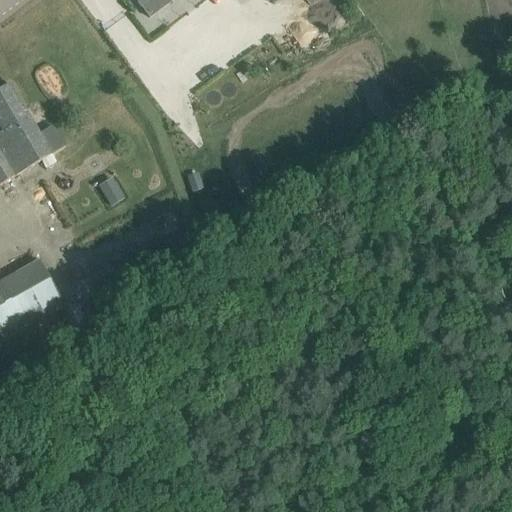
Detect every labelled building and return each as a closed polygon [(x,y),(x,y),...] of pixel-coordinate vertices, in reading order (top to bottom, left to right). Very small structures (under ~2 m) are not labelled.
[(134,0),(137,3),(139,6),(150,19),(175,0),(134,0)] [(285,10),(290,24),(312,16),(307,3),(285,10)] [(271,66),(289,55),(274,33),(256,44),(271,66)] [(0,185),(52,156),(20,102),(9,85),(0,90),(0,130),(2,133),(0,133),(0,185)] [(97,184),(108,206),(125,197),(114,175),(97,184)] [(38,263),(0,283),(0,338),(3,343),(63,308),(38,263)]
